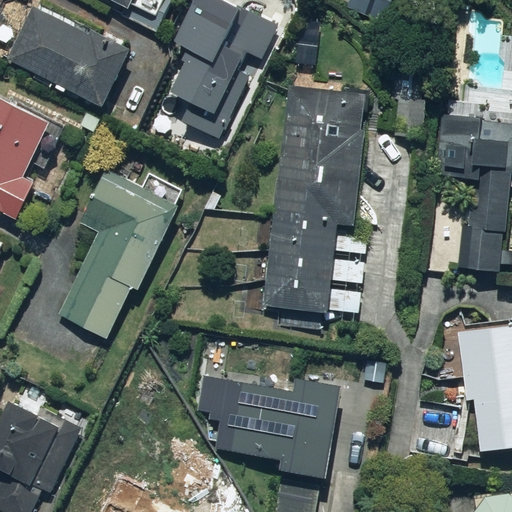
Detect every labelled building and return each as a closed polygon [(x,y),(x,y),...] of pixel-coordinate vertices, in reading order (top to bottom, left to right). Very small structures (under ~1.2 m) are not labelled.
[(282,25),(233,0),(200,0),(180,40),(195,47),(189,59),(193,61),(178,90),(194,99),(185,116),(225,136),(282,25)] [(394,0),(347,0),(346,2),(384,21),(394,0)] [(37,6),(12,59),(109,106),(137,47),(97,28),(95,33),(37,6)] [(401,99),(399,134),(429,136),(431,99),(428,98),(429,72),(415,71),(415,79),(403,78),(403,76),(393,75),(392,96),(397,97),(397,98),(401,99)] [(347,90),(294,83),(265,302),(331,311),(342,222),(359,225),(371,130),(367,129),(372,90),(347,87),(347,90)] [(0,94),(0,206),(22,218),(40,181),(30,176),(56,121),(0,94)] [(446,113),(440,173),(488,178),(489,164),(511,166),(511,122),(490,120),(490,117),(446,113)] [(103,231),(63,313),(113,337),(138,286),(145,289),(186,205),(111,168),(85,222),(103,231)] [(441,197),(433,263),(507,271),(511,226),(511,174),(497,173),(496,185),(478,183),(476,201),(441,197)] [(231,196),(214,186),(202,207),(219,217),(231,196)] [(511,324),(463,331),(472,399),(480,398),(486,450),(511,447),(511,324)] [(300,390),(232,379),(221,447),(287,457),(278,511),(320,511),(326,475),(333,476),(348,383),(302,377),(300,390)] [(42,412),(17,399),(0,431),(0,464),(8,469),(0,485),(0,505),(12,511),(36,511),(48,488),(55,492),(89,421),(47,400),(42,412)] [(120,468),(98,511),(151,511),(144,508),(155,486),(120,468)] [(477,511),(511,511),(511,489),(478,494),(480,510),(477,510),(477,511)]
